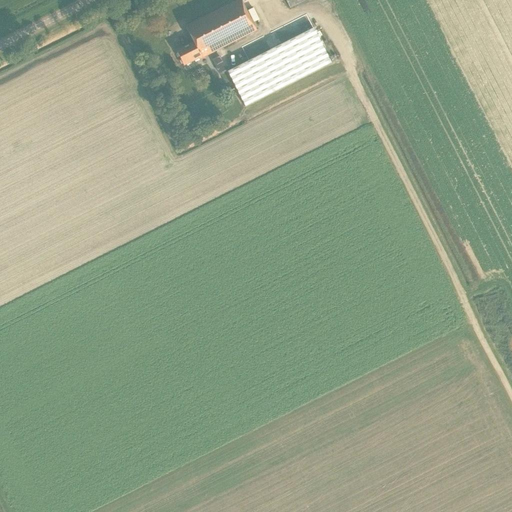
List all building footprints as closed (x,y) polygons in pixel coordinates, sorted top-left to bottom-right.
[(200,60),(256,31),(239,0),(187,27),(195,44),(177,54),(183,67),(199,59),(200,60)] [(285,0),(290,8),(306,0),(285,0)] [(253,8),(247,11),(253,22),(259,20),(253,8)] [(316,20),(227,63),(250,106),(337,63),(316,20)] [(215,65),(222,62),(220,56),(212,60),(215,65)]
